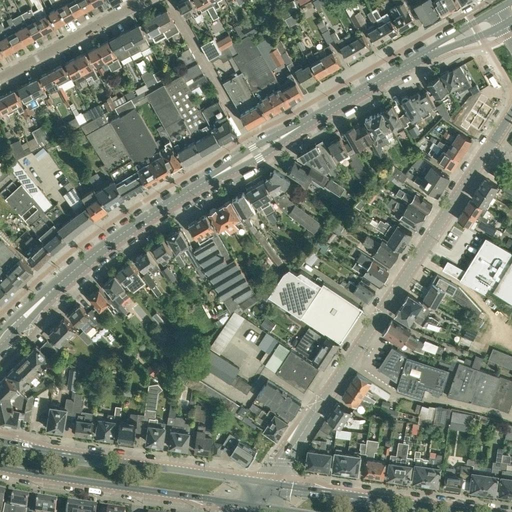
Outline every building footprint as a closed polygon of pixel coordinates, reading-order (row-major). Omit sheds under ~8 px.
[(34,0),(36,4),(39,9),(33,12),(37,18),(44,32),(54,27),(38,0),(30,0),(32,2),(34,0)] [(56,25),(66,19),(59,6),(55,0),(50,0),(55,9),(49,12),(56,25)] [(68,1),(67,0),(55,0),(59,6),(66,19),(76,14),(68,1)] [(76,14),(86,9),(80,0),(67,0),(68,1),(76,14)] [(80,0),(86,9),(95,4),(92,0),(80,0)] [(191,0),(182,0),(178,3),(185,16),(192,12),(197,21),(204,18),(201,12),(199,13),(191,0)] [(215,8),(210,0),(196,0),(201,9),(207,6),(213,18),(218,15),(215,8)] [(210,0),(215,8),(218,7),(216,1),(218,0),(210,0)] [(293,0),(282,6),(283,9),(286,14),(295,9),(297,8),(293,0)] [(394,0),(397,5),(390,9),(393,14),(401,28),(414,21),(403,0),(394,0)] [(425,24),(433,19),(421,0),(415,0),(418,3),(414,5),(425,24)] [(441,15),(432,0),(421,0),(433,19),(441,15)] [(434,0),(442,14),(451,9),(446,0),(434,0)] [(461,3),(458,0),(446,0),(451,9),(455,7),(457,8),(460,6),(460,4),(461,3)] [(356,27),(361,24),(355,14),(351,6),(346,9),(356,27)] [(269,12),(273,20),(282,15),(278,7),(269,12)] [(376,7),(372,10),(386,37),(397,31),(390,18),(387,12),(381,16),(376,7)] [(27,23),(35,37),(44,32),(37,18),(33,12),(31,8),(22,13),(27,23)] [(156,15),(167,37),(179,30),(175,21),(174,22),(167,9),(156,15)] [(375,43),(386,37),(372,10),(367,12),(374,24),(367,28),(375,43)] [(360,11),(355,14),(361,24),(366,21),(360,11)] [(25,43),(35,37),(27,23),(22,13),(12,18),(14,22),(25,43)] [(144,21),(145,22),(147,26),(142,28),(145,34),(150,44),(166,36),(167,37),(156,15),(144,21)] [(15,48),(25,43),(14,22),(12,18),(11,17),(7,19),(10,25),(5,27),(8,34),(15,48)] [(327,43),(333,39),(323,20),(317,24),(327,43)] [(0,43),(5,53),(15,48),(8,34),(5,27),(2,22),(0,23),(0,28),(0,29),(0,43)] [(151,46),(150,44),(145,34),(142,28),(139,23),(130,29),(137,42),(141,49),(141,51),(151,46)] [(234,26),(242,40),(247,36),(240,23),(234,26)] [(131,54),(141,49),(137,42),(130,29),(120,34),(131,54)] [(358,53),(350,38),(348,34),(340,39),(335,31),(331,33),(336,41),(338,40),(348,59),(358,53)] [(361,32),(355,36),(350,38),(358,53),(369,47),(361,32)] [(121,60),(131,54),(120,34),(110,39),(121,60)] [(222,51),(221,51),(213,56),(215,59),(221,56),(231,51),(267,114),(290,101),(280,85),(272,70),(257,44),(251,34),(247,36),(242,40),(234,44),(222,51)] [(218,43),(219,46),(222,50),(234,43),(229,35),(217,42),(218,43)] [(257,44),(272,70),(286,62),(281,54),(271,35),(257,44)] [(213,37),(201,44),(209,58),(213,56),(221,51),(213,37)] [(121,66),(115,55),(108,40),(98,45),(106,60),(111,71),(121,66)] [(305,48),(301,40),(296,42),(301,50),(305,48)] [(327,53),(322,56),(329,70),(340,64),(330,44),(324,47),(327,53)] [(100,62),(106,60),(98,45),(88,50),(101,75),(106,72),(100,62)] [(195,58),(189,47),(176,54),(182,65),(195,58)] [(318,76),(329,70),(322,56),(318,50),(313,53),(311,50),(305,53),(318,76)] [(267,114),(231,51),(221,56),(224,62),(229,59),(237,74),(223,81),(248,125),(267,114)] [(286,52),(281,54),(286,62),(287,65),(292,62),(286,52)] [(98,78),(92,67),(85,53),(75,58),(86,78),(91,75),(94,80),(98,78)] [(80,81),(86,78),(75,58),(66,63),(79,88),(83,86),(80,81)] [(304,84),(317,77),(308,61),(302,65),(301,62),(294,66),(304,84)] [(180,72),(182,75),(186,81),(203,71),(198,62),(180,72)] [(62,65),(51,70),(59,85),(69,79),(62,65)] [(460,66),(449,72),(448,70),(446,71),(445,70),(441,72),(442,74),(440,75),(445,83),(448,89),(449,90),(455,86),(459,93),(471,85),(460,66)] [(154,74),(157,81),(166,77),(162,68),(153,73),(154,74)] [(60,87),(59,85),(51,70),(40,76),(46,87),(52,83),(55,89),(58,88),(64,100),(66,99),(60,87)] [(290,101),(303,93),(291,72),(287,75),(289,79),(280,85),(290,101)] [(148,87),(157,81),(154,74),(144,80),(146,83),(148,87)] [(202,152),(220,141),(201,108),(186,81),(182,75),(175,79),(173,76),(162,81),(164,84),(202,152)] [(443,92),(448,89),(445,83),(443,84),(439,76),(427,82),(436,96),(438,100),(445,96),(443,92)] [(46,95),(45,91),(38,78),(28,83),(36,98),(41,95),(42,97),(46,95)] [(39,104),(36,98),(28,83),(18,88),(25,101),(27,106),(26,107),(30,115),(35,112),(33,107),(39,104)] [(149,89),(148,87),(146,83),(135,89),(136,90),(138,94),(149,89)] [(185,162),(202,152),(164,84),(147,94),(161,120),(185,162)] [(469,89),(472,94),(479,90),(476,85),(469,89)] [(60,87),(66,99),(69,98),(62,86),(60,87)] [(407,112),(398,117),(404,127),(408,124),(407,121),(420,114),(422,118),(430,114),(427,110),(430,108),(431,109),(432,108),(433,110),(435,110),(437,109),(435,106),(425,89),(418,94),(418,92),(411,97),(410,96),(408,97),(407,96),(404,95),(402,97),(401,101),(407,112)] [(30,115),(26,107),(24,108),(14,90),(5,95),(13,111),(18,108),(20,112),(22,111),(25,117),(30,115)] [(130,91),(124,94),(127,100),(138,94),(136,90),(131,93),(130,91)] [(115,106),(127,100),(124,94),(118,97),(116,93),(111,96),(110,95),(110,96),(115,106)] [(13,112),(13,111),(5,95),(0,97),(0,109),(2,114),(6,121),(11,119),(8,114),(13,112)] [(471,111),(486,120),(493,110),(484,104),(488,99),(481,95),(471,111)] [(108,110),(115,106),(110,96),(103,100),(108,110)] [(115,118),(109,121),(135,163),(138,168),(147,184),(172,169),(160,148),(159,146),(156,141),(132,98),(121,104),(111,110),(115,118)] [(219,99),(201,108),(220,141),(237,132),(219,99)] [(442,115),(447,120),(450,117),(442,103),(435,106),(437,109),(437,108),(442,116),(442,115)] [(404,127),(398,117),(391,104),(390,105),(389,104),(385,106),(385,108),(381,110),(381,111),(391,128),(394,126),(397,131),(404,127)] [(93,106),(87,109),(88,110),(92,118),(93,119),(98,116),(93,106)] [(391,128),(381,111),(372,116),(371,115),(365,118),(375,136),(379,134),(381,137),(376,139),(375,140),(384,155),(391,167),(393,165),(382,146),(390,142),(391,144),(398,140),(396,135),(388,140),(384,132),(387,133),(390,131),(391,128)] [(486,120),(471,111),(460,127),(467,131),(470,126),(479,131),(486,120)] [(138,168),(135,163),(109,121),(108,122),(103,113),(98,116),(93,119),(81,125),(106,163),(111,172),(126,195),(147,184),(138,168)] [(64,122),(69,130),(79,124),(75,116),(64,122)] [(42,125),(37,128),(45,144),(57,137),(55,133),(48,137),(42,125)] [(384,155),(375,140),(373,135),(370,137),(368,132),(365,126),(360,128),(358,125),(354,127),(353,125),(345,130),(355,147),(367,140),(370,145),(371,145),(378,158),(384,155)] [(45,144),(37,128),(32,131),(38,143),(30,147),(32,151),(45,144)] [(166,144),(160,148),(172,169),(183,163),(170,140),(169,140),(163,129),(159,132),(166,144)] [(468,145),(469,145),(471,142),(470,141),(471,139),(459,132),(455,137),(450,133),(450,134),(445,131),(443,135),(452,141),(465,149),(468,145)] [(371,187),(375,183),(359,156),(358,157),(350,141),(344,144),(340,137),(329,144),(337,158),(348,152),(352,159),(349,161),(364,187),(369,184),(371,187)] [(45,145),(49,151),(57,146),(56,145),(60,143),(58,138),(53,141),(53,140),(45,145)] [(417,146),(421,148),(422,149),(426,142),(422,139),(417,146)] [(26,154),(22,144),(20,140),(9,144),(15,159),(26,154)] [(464,150),(465,149),(452,141),(449,146),(448,145),(444,142),(444,143),(439,140),(437,144),(438,145),(445,149),(459,159),(462,154),(463,155),(465,151),(464,150)] [(328,172),(330,170),(334,177),(341,173),(325,146),(319,149),(315,144),(307,148),(308,149),(299,154),(299,157),(317,169),(322,173),(327,170),(328,172)] [(460,159),(459,159),(445,149),(441,147),(438,145),(434,151),(431,148),(428,152),(454,168),(460,159)] [(48,153),(43,147),(34,154),(38,160),(48,153)] [(405,151),(407,155),(411,162),(416,159),(409,149),(405,151)] [(421,163),(416,160),(412,165),(417,169),(421,163)] [(15,174),(23,168),(16,161),(9,167),(15,174)] [(329,177),(322,173),(317,169),(315,173),(305,167),(304,168),(294,161),(291,166),(289,167),(288,169),(288,172),(302,182),(300,186),(305,189),(312,179),(318,183),(320,180),(325,183),(329,177)] [(99,194),(108,207),(126,195),(111,172),(106,163),(101,166),(108,178),(94,187),(99,194)] [(392,175),(402,181),(407,174),(398,168),(393,165),(391,167),(388,172),(392,175)] [(426,174),(443,186),(449,177),(432,165),(426,174)] [(0,174),(0,181),(12,171),(8,167),(0,174)] [(280,207),(314,232),(320,222),(289,199),(285,193),(280,195),(277,191),(285,187),(289,180),(274,170),(270,172),(270,178),(267,180),(274,193),(272,194),(280,207)] [(420,184),(437,195),(443,186),(426,174),(422,179),(417,175),(413,181),(420,185),(420,184)] [(500,187),(485,177),(478,187),(492,196),(495,190),(497,191),(500,187)] [(255,186),(270,212),(274,209),(268,198),(272,195),(264,181),(262,182),(261,181),(259,183),(255,186)] [(53,250),(68,238),(57,224),(55,222),(33,196),(24,185),(8,200),(19,213),(26,206),(32,212),(32,216),(27,221),(31,225),(44,241),(53,250)] [(511,189),(504,185),(501,189),(511,195),(511,189)] [(266,214),(270,212),(255,186),(251,188),(251,187),(248,188),(249,190),(247,190),(255,205),(258,210),(261,209),(262,211),(263,210),(266,214)] [(402,196),(426,213),(432,204),(415,193),(413,197),(405,192),(396,186),(393,191),(402,196)] [(85,224),(95,217),(84,203),(74,187),(63,194),(75,210),(85,224)] [(96,216),(108,207),(99,194),(94,187),(82,194),(86,201),(96,216)] [(488,202),(492,196),(478,187),(472,198),(487,208),(490,203),(488,202)] [(81,227),(85,224),(75,210),(70,214),(68,215),(57,203),(54,206),(41,190),(33,196),(55,222),(57,224),(68,238),(81,227)] [(255,212),(249,202),(243,192),(242,193),(242,192),(240,192),(237,194),(237,196),(232,199),(248,226),(257,238),(256,239),(261,246),(263,245),(278,265),(283,261),(260,230),(258,231),(255,226),(254,227),(252,224),(248,216),(255,212)] [(389,201),(420,222),(425,214),(408,203),(406,207),(395,200),(392,197),(389,201)] [(355,206),(359,210),(365,203),(361,199),(355,206)] [(470,199),(464,209),(486,223),(488,219),(482,216),(486,209),(470,199)] [(223,205),(220,207),(234,231),(238,229),(233,221),(240,217),(230,200),(223,204),(223,205)] [(415,229),(420,222),(389,201),(387,205),(401,214),(398,218),(415,229)] [(230,233),(234,231),(220,207),(216,209),(216,208),(215,208),(213,208),(210,210),(209,211),(208,212),(218,230),(225,226),(230,233)] [(486,223),(464,209),(458,219),(469,227),(474,219),(478,222),(476,225),(497,237),(500,231),(486,223)] [(276,211),(272,213),(277,220),(280,219),(276,211)] [(277,220),(272,213),(267,216),(272,223),(277,220)] [(201,246),(194,250),(195,253),(203,265),(224,300),(230,311),(239,304),(238,303),(255,292),(234,258),(232,259),(228,253),(217,232),(206,214),(189,224),(200,243),(201,246)] [(345,216),(340,222),(345,226),(350,219),(345,216)] [(404,244),(407,240),(383,225),(375,220),(372,218),(369,222),(375,226),(375,227),(380,230),(390,236),(387,240),(401,249),(402,248),(402,249),(405,244),(404,244)] [(383,225),(407,240),(408,238),(409,239),(412,234),(411,233),(412,232),(398,224),(396,227),(386,221),(385,223),(380,219),(379,221),(376,219),(375,220),(383,225)] [(337,221),(331,230),(339,235),(345,226),(337,221)] [(329,229),(323,237),(330,243),(336,234),(329,229)] [(197,269),(203,265),(195,253),(194,250),(192,248),(191,249),(179,230),(174,233),(173,232),(168,235),(169,236),(167,236),(176,251),(183,247),(185,249),(197,269)] [(367,235),(364,238),(394,258),(399,250),(382,240),(380,243),(367,235)] [(25,253),(37,266),(53,250),(44,241),(40,244),(32,236),(26,242),(31,247),(25,253)] [(314,246),(324,253),(330,244),(320,237),(314,246)] [(511,251),(485,237),(484,240),(467,267),(465,271),(448,260),(442,269),(485,293),(511,251)] [(389,266),(394,258),(364,238),(362,242),(375,251),(372,255),(389,266)] [(172,253),(171,252),(163,240),(152,247),(163,263),(167,260),(166,259),(172,255),(171,254),(172,253)] [(0,247),(0,261),(8,269),(21,282),(34,269),(6,241),(0,247)] [(159,267),(155,262),(147,250),(135,258),(144,270),(146,272),(150,269),(152,272),(159,267)] [(304,260),(311,265),(318,255),(311,250),(304,260)] [(357,260),(359,262),(384,278),(389,271),(372,260),(361,253),(357,260)] [(384,278),(359,262),(357,260),(353,266),(364,273),(363,275),(379,286),(384,278)] [(511,260),(493,293),(511,304),(511,260)] [(0,278),(12,291),(21,282),(8,269),(0,261),(0,278)] [(143,280),(137,272),(129,262),(117,271),(125,282),(131,290),(133,292),(145,282),(143,280)] [(161,270),(170,282),(176,278),(168,266),(161,270)] [(325,331),(340,341),(362,308),(323,282),(319,287),(289,267),(260,289),(301,316),(325,332),(325,331)] [(148,272),(142,276),(157,296),(162,293),(155,284),(156,283),(148,272)] [(117,309),(119,311),(122,315),(128,310),(121,302),(125,299),(124,298),(129,293),(114,275),(104,284),(112,294),(108,298),(114,306),(117,309)] [(256,275),(248,279),(253,288),(261,284),(256,275)] [(459,288),(456,286),(439,276),(435,284),(433,282),(423,299),(435,306),(445,289),(452,294),(466,302),(463,305),(477,316),(481,311),(459,288)] [(353,292),(366,301),(369,302),(375,292),(359,282),(357,286),(349,281),(347,283),(341,279),(339,281),(341,282),(340,283),(345,286),(353,291),(353,292)] [(0,300),(2,302),(10,293),(0,282),(0,300)] [(99,309),(95,312),(102,320),(106,316),(99,309),(105,304),(113,313),(117,309),(114,306),(108,298),(106,296),(99,287),(89,296),(99,309)] [(266,300),(269,295),(260,289),(256,295),(266,300)] [(255,293),(244,301),(249,305),(259,298),(255,293)] [(405,301),(402,306),(406,309),(407,308),(428,321),(436,325),(439,321),(431,316),(418,308),(422,303),(408,294),(404,301),(405,301)] [(96,328),(100,325),(101,324),(102,325),(105,323),(102,320),(95,312),(91,308),(87,312),(79,304),(70,313),(79,323),(84,318),(86,320),(87,318),(96,328)] [(425,326),(428,321),(407,308),(406,309),(402,306),(400,308),(399,308),(395,314),(409,323),(412,318),(425,326)] [(216,314),(219,319),(229,313),(227,308),(216,314)] [(241,323),(244,318),(234,311),(231,316),(241,323)] [(304,326),(307,320),(292,311),(289,316),(304,326)] [(228,321),(238,327),(241,323),(231,316),(228,321)] [(261,324),(270,331),(275,324),(266,317),(261,324)] [(67,339),(76,330),(64,318),(48,333),(54,338),(56,341),(59,343),(65,337),(67,339)] [(392,319),(387,327),(415,346),(425,349),(435,353),(436,351),(442,354),(445,347),(425,340),(423,342),(408,333),(410,331),(392,319)] [(234,332),(238,327),(228,321),(225,325),(234,332)] [(428,323),(427,327),(439,331),(440,327),(428,323)] [(222,330),(231,336),(234,332),(225,325),(222,330)] [(477,329),(471,326),(469,325),(463,336),(473,340),(478,330),(477,329)] [(338,344),(339,343),(328,336),(326,339),(314,331),(308,327),(306,330),(312,334),(311,336),(323,343),(334,351),(335,349),(337,349),(339,345),(338,344)] [(425,349),(415,346),(387,327),(382,334),(400,346),(402,342),(413,350),(423,353),(425,349)] [(88,344),(93,339),(84,330),(79,335),(88,344)] [(228,341),(231,336),(222,330),(218,334),(228,341)] [(323,343),(311,336),(312,334),(306,330),(300,340),(306,344),(306,343),(329,359),(330,357),(332,357),(334,353),(333,352),(334,351),(323,343)] [(258,346),(266,351),(271,355),(279,342),(280,342),(266,333),(258,346)] [(215,339),(225,345),(228,341),(218,334),(215,339)] [(180,341),(185,346),(190,341),(185,336),(180,341)] [(472,341),(461,336),(459,342),(469,346),(472,341)] [(50,343),(55,348),(58,345),(55,342),(56,341),(54,338),(50,343)] [(222,350),(225,345),(215,339),(212,343),(222,350)] [(43,344),(53,354),(57,350),(55,348),(50,343),(47,340),(43,344)] [(329,359),(306,343),(306,344),(300,340),(294,348),(295,349),(312,360),(323,367),(324,366),(325,366),(327,363),(327,362),(329,359)] [(276,372),(304,390),(319,368),(279,342),(265,364),(276,372)] [(209,348),(219,354),(222,350),(212,343),(209,348)] [(43,344),(39,348),(49,358),(53,354),(43,344)] [(192,357),(230,382),(247,393),(252,385),(235,374),(240,368),(219,354),(209,348),(202,344),(192,357)] [(389,345),(391,346),(394,348),(381,368),(399,379),(395,390),(422,398),(425,388),(441,393),(449,369),(406,356),(390,344),(389,345)] [(27,354),(42,370),(46,366),(44,363),(49,358),(39,348),(36,345),(27,354)] [(122,353),(128,360),(134,356),(127,349),(122,353)] [(488,359),(493,361),(497,350),(492,349),(488,359)] [(493,361),(495,362),(498,363),(502,352),(497,350),(493,361)] [(508,355),(502,352),(498,363),(503,365),(508,355)] [(45,373),(42,370),(27,354),(21,360),(40,378),(45,373)] [(448,368),(455,371),(459,362),(456,361),(441,355),(438,362),(449,366),(448,368)] [(503,365),(508,367),(511,357),(511,356),(508,355),(503,365)] [(178,357),(167,368),(173,373),(184,362),(178,357)] [(456,361),(459,362),(478,368),(481,363),(465,358),(464,360),(457,358),(456,361)] [(16,365),(35,383),(40,378),(21,360),(16,365)] [(156,360),(147,367),(153,376),(163,369),(156,360)] [(504,390),(506,384),(508,378),(478,368),(459,362),(455,371),(447,395),(489,405),(497,408),(499,402),(501,396),(504,390)] [(66,365),(63,363),(58,368),(60,371),(66,365)] [(35,383),(16,365),(7,374),(20,386),(26,381),(31,387),(36,391),(41,389),(38,386),(35,383)] [(173,376),(179,380),(185,371),(181,368),(173,376)] [(190,374),(185,371),(179,380),(184,383),(190,374)] [(366,390),(368,387),(387,399),(390,394),(357,373),(351,381),(366,390)] [(184,383),(189,386),(195,377),(190,374),(184,383)] [(28,397),(6,375),(0,380),(0,419),(0,420),(17,424),(20,411),(25,412),(24,418),(29,419),(33,397),(32,395),(28,397)] [(195,377),(189,386),(193,389),(199,380),(195,377)] [(193,389),(198,392),(204,383),(199,380),(193,389)] [(257,396),(290,418),(301,402),(268,380),(257,396)] [(373,404),(375,400),(370,397),(372,393),(366,390),(351,381),(346,388),(361,398),(371,403),(373,404)] [(164,431),(165,425),(165,423),(157,422),(157,426),(152,425),(153,419),(155,419),(159,392),(163,388),(158,382),(149,383),(148,392),(144,415),(143,424),(148,424),(147,430),(148,430),(148,432),(147,432),(147,435),(146,435),(147,435),(147,442),(155,443),(155,444),(156,445),(157,446),(158,446),(159,446),(160,445),(161,444),(162,444),(163,434),(165,433),(164,431)] [(204,383),(198,392),(202,395),(208,386),(204,383)] [(202,395),(207,398),(213,389),(208,386),(202,395)] [(369,407),(371,403),(361,398),(346,388),(341,396),(356,406),(358,402),(364,406),(365,405),(369,407)] [(207,398),(211,401),(217,392),(213,389),(207,398)] [(511,393),(504,390),(501,396),(511,399),(511,393)] [(211,401),(216,404),(222,394),(217,392),(211,401)] [(60,403),(57,403),(51,402),(47,428),(48,428),(49,430),(53,430),(54,429),(55,429),(63,430),(66,413),(72,414),(74,399),(75,393),(73,393),(72,399),(66,398),(65,408),(59,407),(60,403)] [(72,414),(78,415),(75,432),(91,435),(94,413),(86,412),(85,414),(82,414),(84,400),(81,399),(82,394),(75,393),(74,399),(72,414)] [(216,404),(221,407),(226,397),(222,394),(216,404)] [(511,400),(511,399),(501,396),(499,402),(510,406),(511,400)] [(226,397),(221,407),(225,410),(231,401),(226,397)] [(175,417),(177,402),(170,401),(168,416),(175,417)] [(225,410),(230,412),(236,403),(231,401),(225,410)] [(510,406),(499,402),(497,408),(508,412),(510,406)] [(230,412),(234,415),(240,406),(236,403),(230,412)] [(335,408),(333,411),(350,422),(359,423),(359,419),(353,418),(349,415),(351,411),(338,403),(337,404),(337,403),(334,407),(335,408)] [(434,406),(428,405),(428,406),(417,403),(415,409),(433,416),(434,406)] [(204,420),(205,410),(200,409),(201,405),(194,404),(192,419),(204,420)] [(432,419),(431,425),(433,425),(433,424),(445,426),(445,425),(448,426),(451,407),(436,404),(435,406),(434,406),(433,416),(432,419)] [(240,406),(234,415),(241,420),(248,409),(241,405),(240,406)] [(401,412),(396,410),(389,408),(382,407),(380,413),(397,417),(397,415),(400,416),(401,412)] [(258,414),(260,415),(282,430),(288,422),(275,413),(275,411),(272,409),(269,409),(267,413),(262,409),(258,414)] [(433,416),(415,409),(413,415),(418,416),(419,416),(432,419),(433,416)] [(120,418),(114,417),(115,415),(108,413),(107,419),(103,418),(104,412),(98,411),(97,417),(99,418),(98,424),(97,424),(96,430),(97,430),(97,435),(105,437),(106,438),(109,439),(110,437),(112,438),(112,437),(117,438),(120,419),(120,418)] [(330,413),(327,417),(328,418),(327,419),(339,427),(342,423),(344,425),(345,424),(348,427),(358,428),(359,423),(350,422),(333,411),(331,414),(330,413)] [(452,411),(449,427),(470,431),(473,414),(452,411)] [(143,426),(143,424),(144,415),(131,413),(131,415),(128,415),(128,420),(120,419),(117,438),(118,438),(118,440),(126,441),(126,440),(134,441),(135,436),(135,431),(136,431),(142,432),(143,426)] [(263,430),(277,439),(282,430),(260,415),(257,420),(266,427),(263,430)] [(172,424),(169,446),(187,449),(191,423),(185,422),(185,417),(176,416),(175,425),(172,424)] [(431,425),(432,419),(419,416),(418,423),(431,425)] [(480,419),(478,429),(485,430),(486,420),(480,419)] [(325,420),(319,429),(327,434),(328,434),(333,426),(325,420)] [(198,425),(197,431),(196,438),(196,442),(195,442),(196,442),(194,450),(195,450),(209,452),(210,452),(212,437),(213,431),(205,430),(205,426),(198,425)] [(327,434),(319,429),(317,433),(325,438),(327,434)] [(351,431),(346,430),(337,429),(336,436),(350,438),(351,431)] [(247,465),(256,450),(232,434),(222,448),(230,453),(230,454),(247,465)] [(313,439),(311,441),(315,444),(314,450),(308,450),(306,461),(306,460),(304,461),(304,464),(305,465),(306,465),(306,466),(307,466),(307,467),(312,468),(313,467),(316,467),(316,469),(317,469),(319,460),(317,459),(318,451),(319,451),(321,440),(313,439)] [(367,477),(373,477),(376,459),(378,442),(378,440),(367,439),(366,443),(366,444),(365,454),(367,454),(365,466),(364,474),(367,475),(367,477)] [(319,460),(317,469),(318,469),(318,468),(322,468),(321,469),(327,470),(327,469),(328,469),(330,461),(331,453),(325,452),(326,441),(321,440),(319,451),(318,451),(317,459),(319,460)] [(397,480),(398,481),(398,475),(399,470),(400,470),(401,463),(400,463),(403,442),(398,442),(397,449),(396,455),(390,454),(387,478),(388,478),(388,479),(394,480),(394,479),(398,479),(397,480)] [(398,475),(398,481),(398,479),(402,480),(402,481),(407,482),(407,481),(409,481),(410,473),(411,464),(412,457),(407,457),(408,450),(409,443),(403,442),(400,463),(401,463),(400,470),(399,470),(398,475)] [(360,453),(365,454),(366,444),(361,443),(360,449),(361,449),(360,452),(355,451),(354,455),(347,454),(345,473),(352,474),(352,473),(357,473),(360,453)] [(381,460),(376,459),(373,477),(379,478),(380,477),(383,477),(384,469),(386,457),(387,453),(388,454),(389,446),(385,446),(384,452),(382,452),(381,456),(381,460)] [(495,493),(496,485),(498,471),(498,469),(500,469),(502,454),(503,448),(498,447),(495,467),(492,467),(492,468),(486,467),(482,493),(490,494),(490,492),(495,493)] [(345,473),(347,454),(341,453),(342,449),(336,448),(332,470),(337,470),(337,472),(345,473)] [(417,483),(425,484),(428,459),(422,458),(423,457),(420,457),(421,451),(415,450),(414,459),(416,460),(414,473),(413,481),(418,482),(417,483)] [(429,456),(428,459),(425,484),(432,485),(432,484),(437,485),(439,477),(440,463),(442,454),(437,453),(435,457),(429,456)] [(511,455),(502,454),(500,469),(502,469),(500,486),(499,494),(504,494),(504,496),(511,497),(511,487),(511,469),(506,469),(507,462),(510,462),(511,455)] [(473,468),(471,482),(470,489),(475,490),(475,492),(482,493),(486,467),(480,466),(480,459),(472,458),(471,464),(473,465),(473,468)] [(447,468),(446,473),(445,473),(443,486),(445,486),(444,487),(450,488),(450,487),(461,488),(462,477),(468,478),(470,467),(461,465),(460,472),(457,471),(457,475),(454,474),(455,469),(447,468)] [(13,495),(12,500),(11,506),(5,505),(3,511),(26,511),(28,503),(29,497),(27,497),(27,496),(22,495),(22,496),(13,495)] [(30,505),(29,509),(28,511),(55,511),(56,508),(57,502),(56,502),(56,501),(50,500),(50,501),(38,499),(37,506),(30,505)] [(81,511),(83,506),(77,505),(77,503),(71,502),(70,504),(69,504),(67,511),(81,511)]
